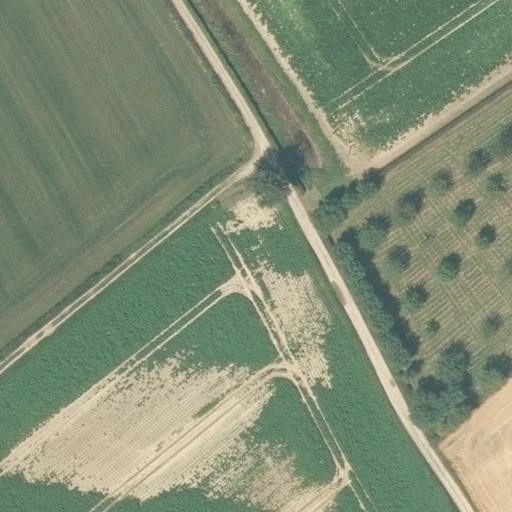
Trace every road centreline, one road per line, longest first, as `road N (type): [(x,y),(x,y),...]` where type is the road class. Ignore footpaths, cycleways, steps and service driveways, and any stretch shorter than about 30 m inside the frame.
road 1 (track): [(465,511),(265,151)]
road 2 (track): [(265,151),(0,366)]
road 3 (track): [(265,151),(172,0)]
